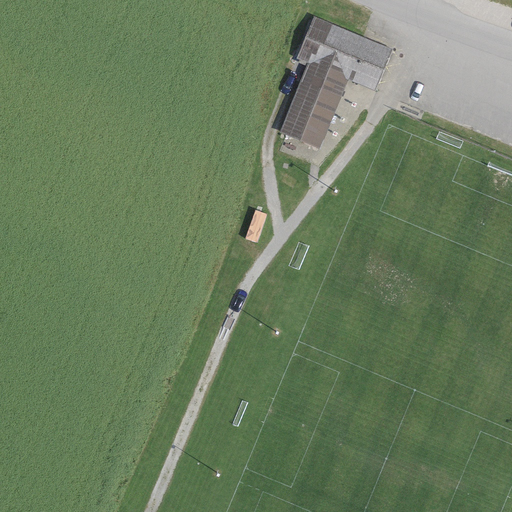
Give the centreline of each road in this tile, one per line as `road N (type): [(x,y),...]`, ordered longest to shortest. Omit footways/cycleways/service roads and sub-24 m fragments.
road 1 (track): [(151,511),(244,289),(386,96),(419,10)]
road 2 (track): [(282,235),(269,140),(297,65)]
road 3 (residential): [(390,0),(511,42)]
